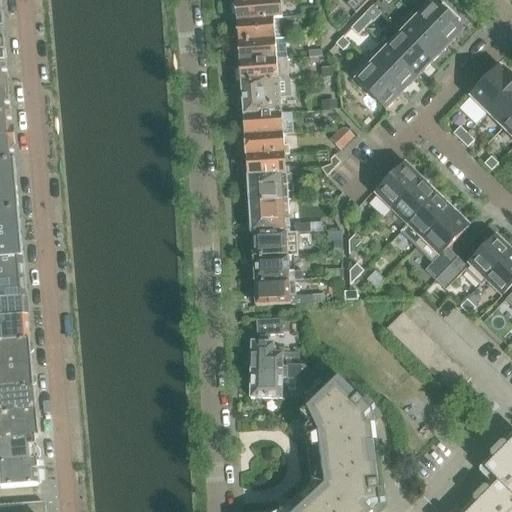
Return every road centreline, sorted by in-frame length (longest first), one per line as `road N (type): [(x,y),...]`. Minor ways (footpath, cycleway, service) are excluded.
road 1 (residential): [(69,511),(25,0)]
road 2 (residential): [(218,511),(185,0)]
road 3 (residential): [(511,409),(497,382),(418,307)]
road 4 (residential): [(422,511),(461,457),(511,415)]
road 5 (residential): [(511,35),(424,125)]
road 6 (residential): [(424,125),(511,208)]
